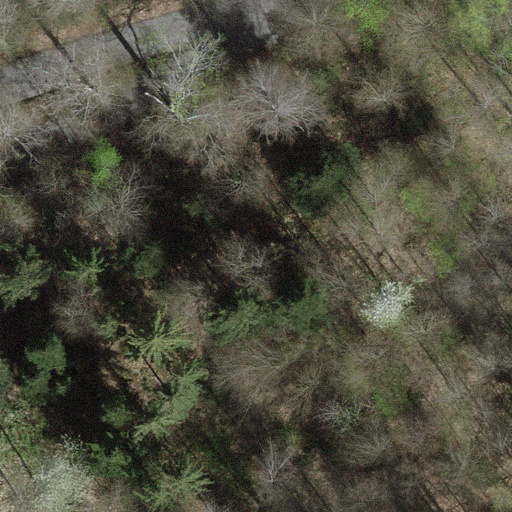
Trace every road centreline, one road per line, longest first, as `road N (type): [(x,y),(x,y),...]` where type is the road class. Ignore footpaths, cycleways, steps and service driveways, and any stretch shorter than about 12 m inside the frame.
road 1 (unclassified): [(0,163),(138,98),(300,0)]
road 2 (unclassified): [(263,0),(0,87)]
